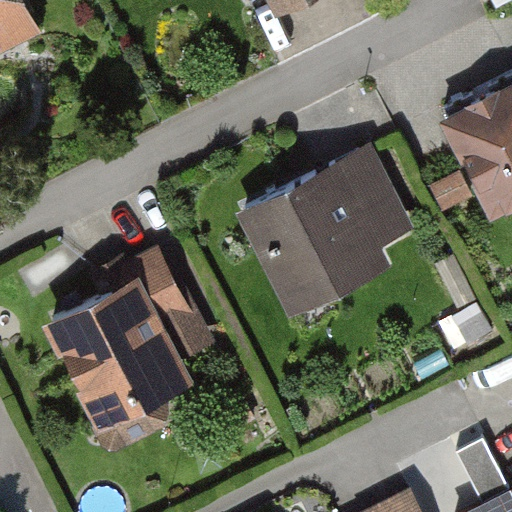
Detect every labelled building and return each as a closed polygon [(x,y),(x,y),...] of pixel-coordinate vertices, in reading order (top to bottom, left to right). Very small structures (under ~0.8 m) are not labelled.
[(21,0),(0,0),(0,60),(41,42),(21,0)] [(274,0),(280,11),(301,0),(274,0)] [(511,92),(450,120),(493,215),(511,206),(511,92)] [(340,164),(244,212),(295,312),(390,264),(340,164)] [(195,386),(142,279),(51,324),(104,431),(195,386)] [(422,511),(415,495),(377,511),(422,511)] [(511,511),(511,498),(488,511),(511,511)]
